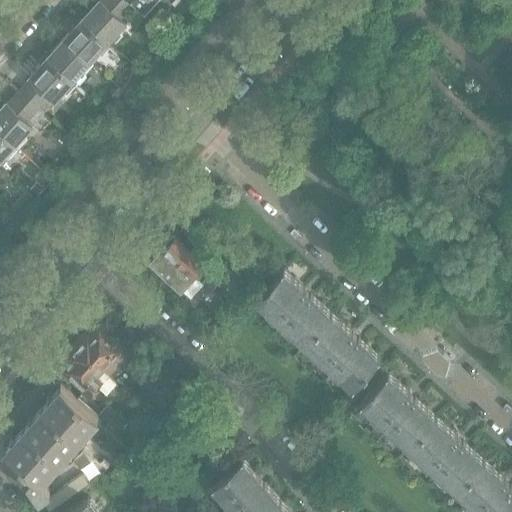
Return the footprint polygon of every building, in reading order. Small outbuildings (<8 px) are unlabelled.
[(120,17),(131,4),(126,0),(97,0),(82,17),(111,44),(120,34),(117,31),(125,22),(120,17)] [(126,0),(131,4),(143,15),(157,0),(126,0)] [(111,44),(82,17),(64,37),(90,60),(98,52),(101,54),(111,44)] [(173,42),(185,28),(179,23),(167,37),(173,42)] [(90,60),(64,37),(47,56),(76,82),(84,73),(81,70),(90,60)] [(67,92),(76,82),(47,56),(29,76),(30,78),(19,89),(39,107),(50,95),(55,99),(64,90),(67,92)] [(127,82),(121,88),(128,94),(133,88),(127,82)] [(27,120),(39,107),(19,89),(8,102),(6,101),(0,107),(0,130),(18,146),(27,136),(24,133),(31,124),(27,120)] [(109,102),(104,108),(111,114),(116,108),(109,102)] [(18,146),(0,130),(0,159),(6,153),(9,156),(18,146)] [(36,195),(43,187),(36,181),(29,189),(36,195)] [(35,197),(26,189),(9,208),(18,216),(35,197)] [(194,274),(207,260),(177,231),(175,233),(171,234),(163,242),(163,246),(194,274)] [(194,274),(163,246),(150,260),(181,288),(190,297),(198,289),(205,295),(206,296),(212,290),(203,283),(203,282),(197,277),(194,274)] [(331,312),(304,287),(283,268),(256,297),(305,341),(331,312)] [(212,290),(216,285),(208,277),(203,282),(212,290)] [(354,385),(375,361),(380,356),(331,312),(305,341),(354,385)] [(75,344),(102,368),(109,375),(117,367),(114,364),(124,353),(99,330),(93,337),(87,331),(75,344)] [(102,368),(75,344),(63,357),(69,363),(62,370),(90,395),(101,384),(93,377),(102,368)] [(359,389),(366,396),(387,372),(375,361),(354,385),(359,389)] [(162,379),(145,363),(139,370),(156,385),(162,379)] [(323,376),(329,370),(325,366),(319,372),(323,376)] [(387,372),(366,396),(361,401),(381,420),(389,427),(409,445),(435,415),(387,371),(387,372)] [(332,385),(338,379),(332,373),(326,380),(332,385)] [(49,491),(42,480),(98,415),(60,383),(4,447),(34,473),(28,481),(39,497),(49,491)] [(108,405),(99,414),(117,431),(126,422),(108,405)] [(484,459),(456,433),(435,415),(409,445),(457,489),(484,459)] [(381,420),(371,432),(379,438),(389,427),(381,420)] [(242,456),(213,483),(239,511),(266,511),(281,499),(242,456)] [(511,511),(511,484),(484,459),(457,489),(482,511),(511,511)] [(42,501),(49,511),(92,481),(86,472),(42,501)] [(65,511),(98,511),(88,497),(65,511)] [(291,511),(281,499),(266,511),(291,511)]
